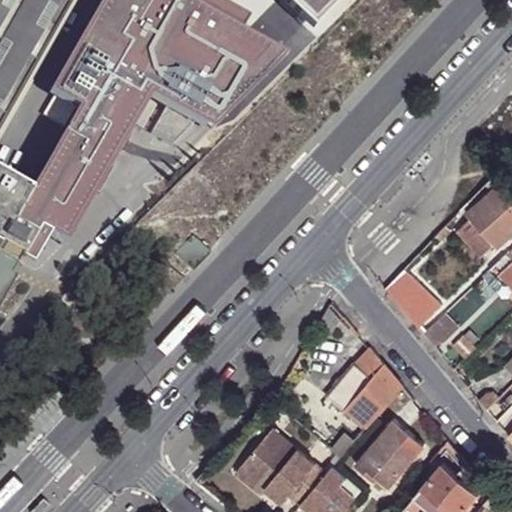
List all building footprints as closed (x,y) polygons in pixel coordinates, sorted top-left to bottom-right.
[(0,0),(0,125),(73,0),(0,0)] [(183,0),(139,0),(77,108),(23,202),(6,231),(0,242),(0,261),(14,269),(33,237),(32,235),(40,220),(69,237),(106,172),(120,148),(152,95),(165,104),(153,129),(173,140),(193,121),(199,126),(208,132),(284,58),(275,53),(239,32),(183,0)] [(102,0),(49,92),(77,108),(139,0),(102,0)] [(183,0),(239,32),(246,20),(211,0),(183,0)] [(289,0),(314,24),(338,0),(289,0)] [(491,179),(486,184),(492,191),(497,184),(491,179)] [(511,234),(511,201),(497,184),(492,191),(467,214),(471,218),(495,246),(497,248),(511,234)] [(23,202),(0,188),(0,241),(5,233),(6,231),(23,202)] [(457,214),(435,237),(441,241),(462,218),(457,214)] [(482,257),(495,246),(471,218),(459,231),(482,257)] [(40,220),(32,235),(33,237),(61,251),(69,237),(40,220)] [(211,252),(193,235),(177,252),(194,269),(211,252)] [(511,242),(501,253),(503,255),(508,254),(511,249),(511,242)] [(503,255),(496,265),(500,270),(511,258),(511,255),(508,254),(503,255)] [(0,261),(0,316),(19,283),(10,277),(14,269),(0,261)] [(511,264),(502,274),(511,284),(511,264)] [(387,288),(401,304),(422,284),(407,268),(387,288)] [(321,322),(333,331),(341,318),(330,307),(321,322)] [(424,332),(437,347),(460,325),(447,311),(424,332)] [(329,398),(367,429),(404,387),(371,347),(329,398)] [(484,403),(489,408),(495,403),(490,398),(484,403)] [(381,493),(419,449),(387,422),(349,466),(381,493)] [(291,494),(302,505),(314,492),(329,473),(276,427),(246,461),(271,483),(267,487),(284,502),(291,494)] [(342,457),(356,442),(347,433),(332,449),(342,457)] [(262,492),(267,487),(271,483),(246,461),(238,471),(262,492)] [(461,511),(478,493),(464,481),(445,464),(405,511),(461,511)] [(486,485),(473,469),(464,481),(478,493),(486,485)] [(302,505),(310,511),(338,511),(356,491),(331,470),(329,473),(314,492),(302,505)] [(495,495),(486,485),(478,493),(461,511),(477,511),(485,504),(495,495)] [(509,511),(495,495),(485,504),(477,511),(509,511)]
